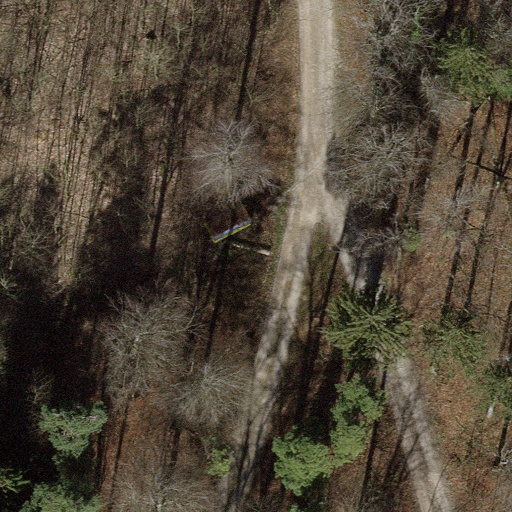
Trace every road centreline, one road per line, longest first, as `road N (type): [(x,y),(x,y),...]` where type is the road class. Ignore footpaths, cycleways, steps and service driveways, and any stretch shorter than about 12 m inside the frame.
road 1 (track): [(321,108),(427,511)]
road 2 (track): [(230,511),(278,384),(321,108)]
